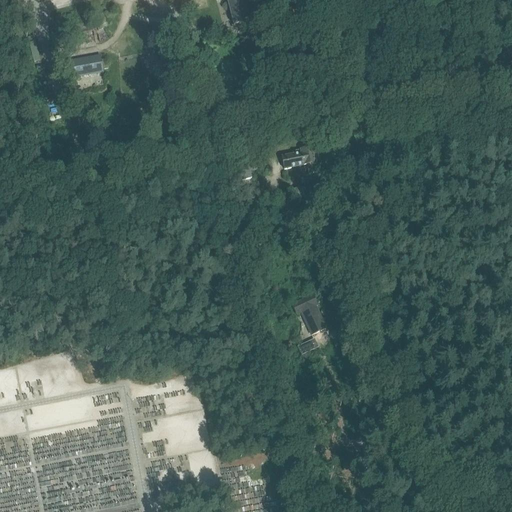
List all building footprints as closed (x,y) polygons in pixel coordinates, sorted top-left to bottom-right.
[(241,0),(225,0),(233,28),(248,24),(241,0)] [(81,26),(58,32),(62,46),(85,40),(81,26)] [(103,75),(100,57),(64,64),(67,81),(103,75)] [(284,171),(294,169),(307,167),(307,165),(316,163),(313,149),(301,151),(301,155),(282,159),(284,171)] [(237,162),(241,182),(252,180),(247,159),(237,162)] [(259,207),(254,188),(244,190),(249,209),(259,207)] [(303,203),(300,190),(293,191),(295,205),(303,203)] [(313,297),(292,306),(296,316),(301,314),(312,337),(326,330),(315,307),(317,306),(313,297)] [(314,342),(306,345),(310,352),(317,349),(314,342)]
